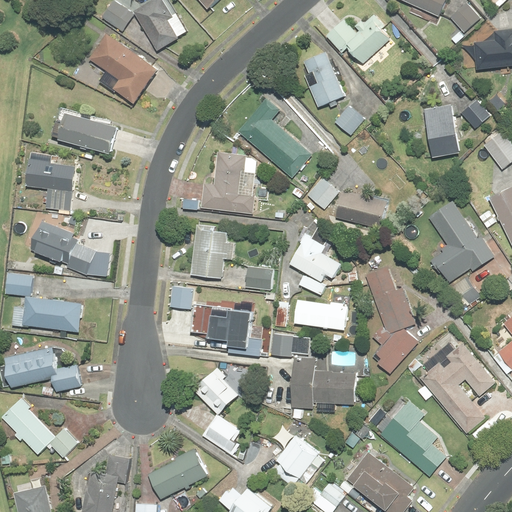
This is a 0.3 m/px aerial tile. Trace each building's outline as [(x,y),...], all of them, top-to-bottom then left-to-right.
[(117,0),(112,0),(104,14),(125,27),(135,11),(117,0)] [(158,0),(137,12),(161,52),(183,39),(172,21),(178,18),(167,0),(158,0)] [(202,0),(211,10),(222,0),(202,0)] [(407,0),(443,16),(449,0),(407,0)] [(470,2),(454,16),(467,32),(484,18),(470,2)] [(348,19),(329,35),(345,53),(352,47),(367,63),(394,38),(386,29),(388,26),(378,14),(367,23),(365,20),(358,26),(363,30),(360,33),(348,19)] [(459,45),(470,35),(468,33),(461,26),(450,35),(459,45)] [(499,39),(478,42),(480,69),(511,65),(511,28),(498,30),(499,39)] [(118,89),(139,104),(163,71),(111,34),(93,59),(124,80),(118,89)] [(322,107),(349,95),(330,51),(308,60),(313,73),(309,74),(322,107)] [(271,97),(242,131),(296,177),(316,154),(275,118),(284,108),(271,97)] [(480,99),(465,112),(479,128),(494,115),(480,99)] [(455,104),(429,109),(438,157),(464,152),(455,104)] [(352,105),(338,122),(354,135),(368,118),(352,105)] [(63,139),(116,153),(124,126),(70,112),(63,139)] [(511,139),(506,131),(488,144),(506,168),(511,163),(511,139)] [(218,184),(208,183),(205,207),(256,213),(258,197),(241,195),(244,170),(248,170),(250,154),(222,151),(218,184)] [(33,158),(30,186),(51,188),(49,207),(75,211),(80,166),(55,163),(55,161),(33,158)] [(326,177),(310,194),(327,209),(343,192),(326,177)] [(511,187),(494,196),(503,216),(501,216),(503,220),(504,219),(511,235),(511,187)] [(393,201),(347,189),(340,217),(386,228),(393,201)] [(457,201),(433,216),(451,244),(445,248),(447,252),(435,260),(438,264),(441,263),(453,281),(474,267),(476,271),(498,256),(485,236),(481,238),(457,201)] [(500,221),(491,210),(481,217),(490,229),(500,221)] [(78,232),(46,220),(34,250),(70,264),(69,267),(91,276),(111,275),(113,253),(101,251),(81,243),(83,239),(76,237),(78,232)] [(218,226),(201,224),(195,274),(225,278),(228,258),(236,259),(238,243),(230,242),(231,232),(218,230),(218,226)] [(306,243),(294,263),(326,281),(330,273),(338,277),(346,263),(326,252),(329,245),(315,237),(315,236),(309,232),(304,242),(306,243)] [(252,265),(249,286),(274,289),(277,269),(252,265)] [(391,266),(369,274),(390,330),(385,326),(376,336),(387,345),(380,353),(386,358),(382,362),(394,373),(423,341),(408,327),(420,324),(406,287),(400,290),(391,266)] [(11,270),(9,291),(34,294),(36,273),(11,270)] [(329,285),(307,275),(303,284),(325,295),(329,285)] [(471,275),(453,288),(466,306),(483,293),(471,275)] [(175,284),(173,304),(194,306),(196,286),(175,284)] [(29,295),(25,324),(84,332),(88,303),(29,295)] [(334,303),(302,299),(299,323),(349,329),(352,306),(347,305),(347,303),(335,301),(334,303)] [(292,302),(282,300),(278,325),(288,327),(292,302)] [(258,311),(235,309),(236,305),(198,301),(195,329),(216,331),(215,336),(233,338),(236,339),(235,349),(263,352),(266,325),(256,323),(258,311)] [(511,329),(511,343),(502,351),(511,363),(511,319),(507,323),(511,329)] [(314,337),(276,333),(274,354),(295,356),(296,352),(312,354),(314,337)] [(423,377),(467,433),(487,417),(460,384),(466,380),(480,397),(497,383),(464,343),(447,356),(452,363),(444,369),(439,364),(423,377)] [(57,346),(8,356),(10,365),(0,367),(5,387),(14,386),(14,387),(58,378),(61,391),(86,386),(81,364),(61,368),(57,346)] [(319,358),(298,357),(296,407),(317,408),(317,402),(358,404),(360,373),(336,372),(337,371),(319,370),(319,358)] [(223,366),(199,388),(222,414),(243,395),(228,377),(230,375),(223,366)] [(68,427),(59,436),(33,408),(35,407),(26,397),(6,416),(20,432),(18,434),(24,440),(26,438),(42,455),(53,444),(67,457),(83,442),(68,427)] [(412,400),(384,434),(433,476),(450,455),(436,443),(442,436),(423,420),(429,414),(412,400)] [(436,411),(430,417),(444,429),(450,422),(436,411)] [(245,430),(220,414),(206,435),(236,455),(243,444),(237,440),(245,430)] [(365,425),(358,434),(365,439),(373,430),(365,425)] [(290,446),(280,459),(304,477),(315,464),(323,453),(299,434),(290,446)] [(180,460),(153,473),(165,498),(212,475),(199,448),(179,458),(180,460)] [(371,451),(350,479),(360,486),(361,485),(389,507),(387,509),(390,511),(406,511),(416,500),(411,496),(418,487),(415,485),(371,451)] [(3,455),(5,465),(13,464),(12,454),(3,455)] [(108,473),(95,470),(91,489),(90,489),(85,511),(117,511),(123,482),(128,483),(133,458),(112,454),(108,473)] [(325,493),(317,487),(310,496),(329,511),(335,511),(349,495),(333,483),(325,493)] [(55,511),(50,485),(17,492),(21,511),(55,511)] [(235,509),(234,511),(235,511),(272,511),(277,506),(251,488),(247,494),(237,487),(233,492),(229,490),(222,500),(235,509)] [(204,488),(198,493),(203,498),(209,492),(204,488)] [(160,511),(160,504),(139,503),(138,511),(160,511)]
